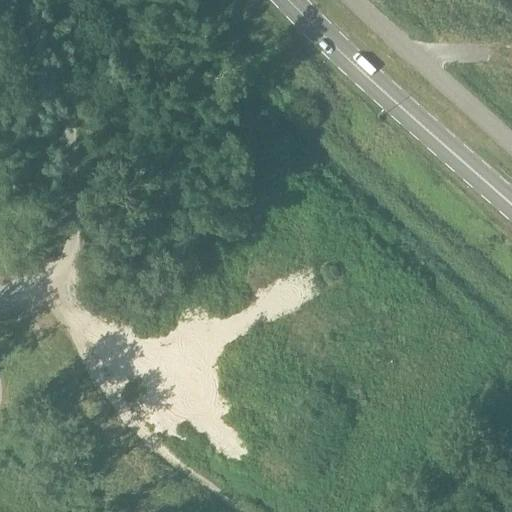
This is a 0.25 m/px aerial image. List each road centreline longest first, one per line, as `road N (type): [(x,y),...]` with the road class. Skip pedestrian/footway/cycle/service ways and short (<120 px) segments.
road 1 (track): [(58,277),(127,409),(245,511)]
road 2 (primary): [(511,203),(296,0)]
road 3 (track): [(58,277),(71,262),(61,0)]
road 4 (unclassified): [(511,151),(352,0)]
